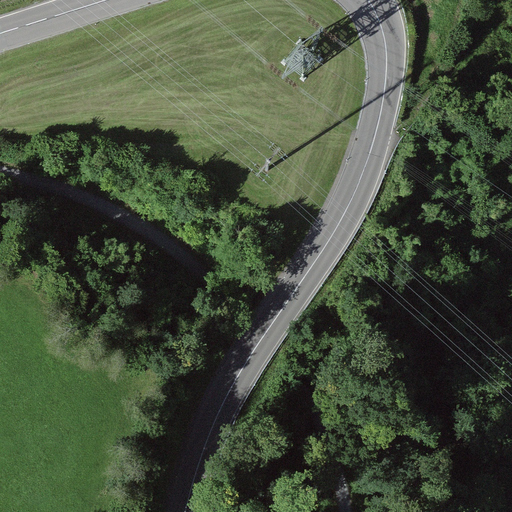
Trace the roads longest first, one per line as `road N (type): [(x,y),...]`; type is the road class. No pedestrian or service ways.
road 1 (tertiary): [(186,511),(213,422),(362,175),(384,90),(386,44),(367,0)]
road 2 (track): [(0,174),(93,205),(228,292),(317,419),(344,511)]
